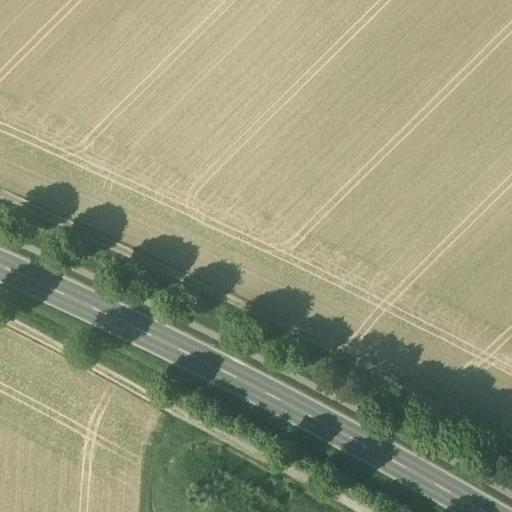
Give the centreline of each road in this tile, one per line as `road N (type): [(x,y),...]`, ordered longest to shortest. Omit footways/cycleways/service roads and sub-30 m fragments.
road 1 (track): [(0,201),(511,446)]
road 2 (secondary): [(487,511),(0,269)]
road 3 (track): [(352,511),(0,323)]
